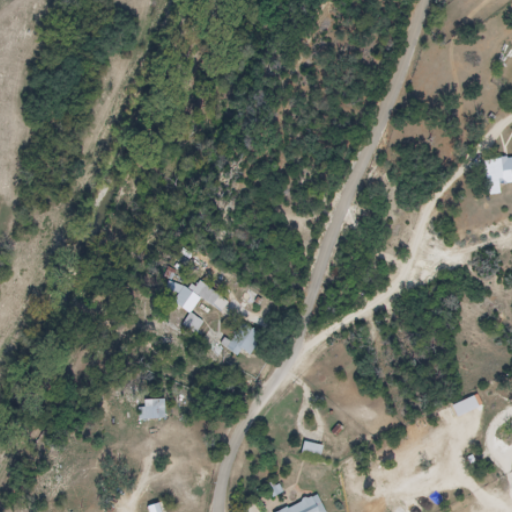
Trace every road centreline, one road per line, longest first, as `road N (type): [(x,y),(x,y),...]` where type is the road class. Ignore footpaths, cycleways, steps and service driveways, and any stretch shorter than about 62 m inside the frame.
road 1 (residential): [(228,511),(242,446),(306,334),(429,0)]
road 2 (residential): [(292,363),(395,290),(446,192),(511,120)]
